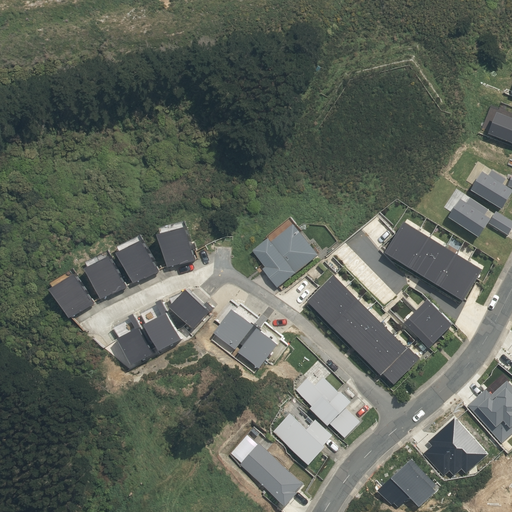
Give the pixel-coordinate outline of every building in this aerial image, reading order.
[(511,116),(499,111),(490,134),(511,142),(511,116)] [(483,171),(472,190),(502,207),(511,190),(511,177),(507,185),(504,183),(508,177),(492,168),(488,174),(483,171)] [(462,197),(450,216),(480,235),(489,221),(507,233),(511,225),(511,222),(497,213),(493,219),(486,214),(489,209),(470,197),(467,201),(462,197)] [(405,221),(387,251),(466,298),(484,269),(405,221)] [(188,224),(161,231),(170,265),(197,258),(188,224)] [(279,288),(321,256),(296,225),(274,241),(272,238),(255,251),(267,267),(264,269),(279,288)] [(135,282),(161,269),(145,237),(120,250),(135,282)] [(129,285),(113,253),(88,266),(102,298),(129,285)] [(96,301),(78,271),(54,286),(72,316),(96,301)] [(335,272),(308,299),(394,381),(421,356),(335,272)] [(429,296),(405,320),(429,345),(454,322),(429,296)] [(242,346),(259,325),(237,307),(216,333),(237,349),(241,344),(242,346)] [(169,310),(147,321),(161,348),(183,337),(169,310)] [(141,324),(119,336),(133,362),(155,351),(141,324)] [(259,325),(242,346),(244,347),(240,352),(260,368),(281,342),(259,325)] [(332,424),(347,438),(362,421),(349,408),(355,401),(345,391),(343,393),(326,376),(316,385),(309,378),(296,389),(314,406),(312,408),(331,425),(332,424)] [(505,419),(460,410),(457,425),(502,434),(505,419)] [(274,431),(312,465),(330,445),(327,443),(335,434),(317,419),(310,427),(306,424),(292,412),(274,431)] [(260,442),(241,464),(289,506),(302,492),(300,490),(307,482),(260,442)]
